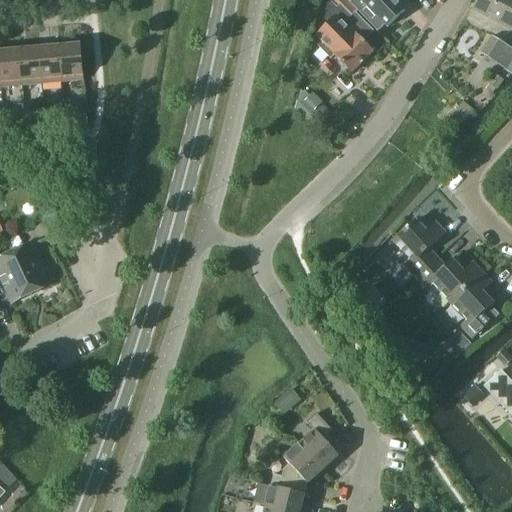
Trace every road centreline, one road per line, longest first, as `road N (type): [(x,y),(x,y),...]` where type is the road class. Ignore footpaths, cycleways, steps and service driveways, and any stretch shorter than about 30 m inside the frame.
road 1 (residential): [(363,479),(369,435),(255,256),(373,132),(457,0)]
road 2 (secondary): [(87,511),(211,104),(229,0)]
road 3 (residential): [(0,371),(89,314),(104,279),(104,242)]
road 4 (residential): [(511,135),(464,186),(511,237)]
